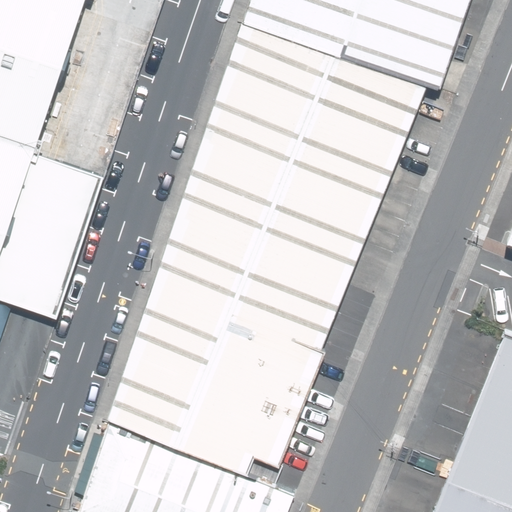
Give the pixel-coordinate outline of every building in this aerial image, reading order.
[(0,0),(0,326),(54,344),(100,207),(32,185),(91,0),(0,0)] [(466,0),(251,0),(247,13),(435,81),(466,0)] [(435,81),(247,13),(115,410),(252,460),(259,443),(288,453),(435,81)] [(511,511),(511,331),(500,328),(428,511),(511,511)] [(287,511),(296,491),(110,423),(78,511),(287,511)]
